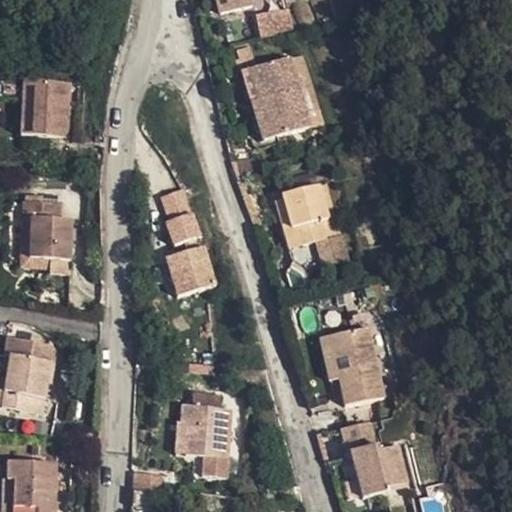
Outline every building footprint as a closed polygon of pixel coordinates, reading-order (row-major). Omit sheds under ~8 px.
[(283,0),(217,0),(222,12),(231,10),(241,43),(267,38),(264,22),(288,15),(283,0)] [(274,53),(277,68),(301,63),(296,47),(274,53)] [(299,89),(262,99),(286,169),(319,158),(299,89)] [(286,169),(262,99),(254,101),(273,173),(286,169)] [(85,105),(38,103),(34,160),(81,163),(85,105)] [(186,187),(158,196),(173,244),(201,236),(186,187)] [(252,193),(256,209),(276,204),(280,203),(276,187),(252,193)] [(248,211),(253,227),(263,224),(280,220),(276,204),(256,209),(248,211)] [(327,215),(287,223),(291,236),(297,262),(305,261),(309,280),(321,277),(332,274),(328,258),(337,254),(327,215)] [(60,297),(65,305),(80,304),(82,246),(72,244),(72,230),(57,229),(57,221),(42,221),(40,230),(33,230),(33,248),(44,249),(43,275),(48,285),(59,286),(60,297)] [(263,224),(253,227),(260,256),(270,253),(263,224)] [(291,236),(283,238),(294,284),(309,280),(305,261),(297,262),(291,236)] [(321,277),(327,301),(351,295),(345,271),(332,274),(321,277)] [(58,305),(65,305),(60,297),(59,286),(48,285),(43,275),(35,276),(34,298),(57,299),(58,305)] [(223,277),(179,287),(188,329),(233,320),(223,277)] [(373,360),(334,369),(342,412),(347,439),(389,430),(373,360)] [(13,408),(9,438),(51,446),(66,370),(15,363),(9,384),(17,384),(13,408)] [(342,412),(334,369),(322,371),(333,414),(342,412)] [(225,409),(224,402),(194,398),(194,406),(225,409)] [(0,436),(9,438),(13,408),(0,405),(0,436)] [(197,435),(229,437),(230,423),(198,421),(197,435)] [(192,451),(189,485),(208,486),(208,508),(232,511),(238,438),(229,437),(197,435),(189,435),(189,447),(192,451)] [(180,484),(189,485),(192,451),(189,447),(181,447),(180,484)] [(382,495),(370,455),(341,462),(346,482),(357,479),(359,488),(352,490),(357,511),(409,511),(403,488),(382,495)] [(56,511),(57,496),(8,493),(6,511),(56,511)]
